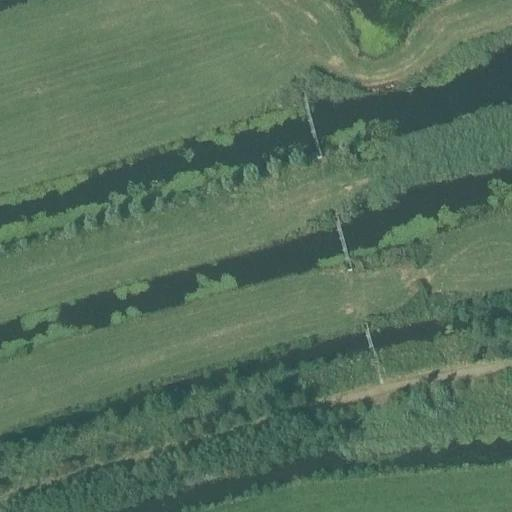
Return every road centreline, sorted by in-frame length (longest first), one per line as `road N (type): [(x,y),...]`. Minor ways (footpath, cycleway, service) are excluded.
road 1 (track): [(511,366),(317,405),(0,500)]
road 2 (track): [(359,301),(418,277),(511,266)]
